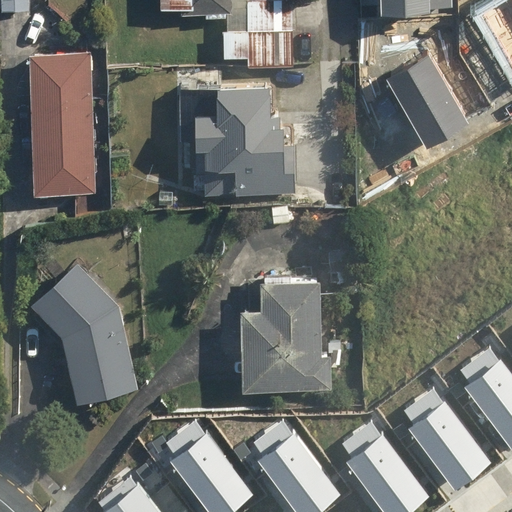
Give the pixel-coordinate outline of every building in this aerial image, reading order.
[(27,0),(0,0),(0,9),(28,9),(27,0)] [(290,66),(292,30),(281,29),(281,0),(154,0),(154,11),(224,14),(222,55),(244,56),(244,64),(290,66)] [(511,0),(485,0),(511,42),(511,0)] [(88,50),(27,52),(94,188),(88,50)] [(278,111),(267,111),(267,82),(211,83),(212,109),(190,110),(191,144),(194,144),(194,171),(202,170),(202,173),(193,173),(193,190),(203,190),(203,193),(295,190),(293,142),(282,143),(282,135),(279,136),(278,111)] [(353,245),(327,245),(327,281),(354,281),(353,245)] [(138,387),(119,312),(117,304),(74,256),(26,299),(57,333),(73,401),(138,387)] [(327,350),(318,351),(317,303),(316,268),(246,270),(247,305),(236,305),(239,388),(319,386),(319,385),(328,385),(327,350)] [(511,354),(506,346),(468,373),(511,433),(511,354)] [(444,392),(407,419),(453,482),(491,455),(444,392)] [(252,486),(210,424),(174,449),(216,511),(252,486)] [(306,511),(343,486),(299,424),(260,451),(303,511),(306,511)] [(386,427),(351,453),(395,511),(399,511),(432,488),(386,427)] [(167,511),(140,476),(101,505),(106,511),(167,511)]
